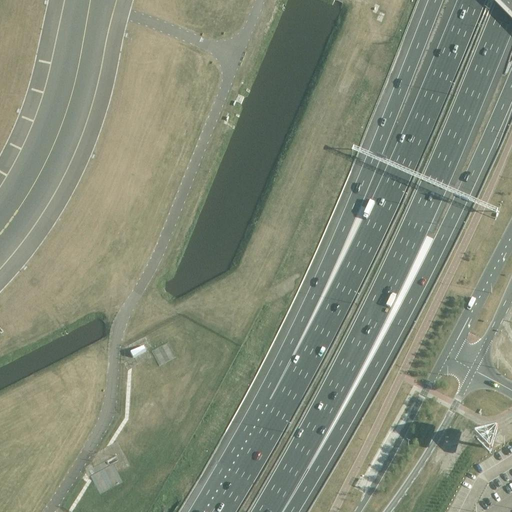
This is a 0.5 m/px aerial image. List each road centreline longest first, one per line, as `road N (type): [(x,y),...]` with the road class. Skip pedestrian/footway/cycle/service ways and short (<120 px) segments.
road 1 (motorway): [(273,511),(389,282),(510,0)]
road 2 (motorway): [(471,0),(353,268),(247,455)]
road 3 (motorway): [(435,0),(247,455)]
road 4 (motorway): [(276,511),(323,456),(444,235),(511,85)]
road 5 (tertiary): [(444,354),(357,511)]
road 6 (tertiary): [(387,511),(473,370)]
road 7 (tertiary): [(511,225),(444,354)]
